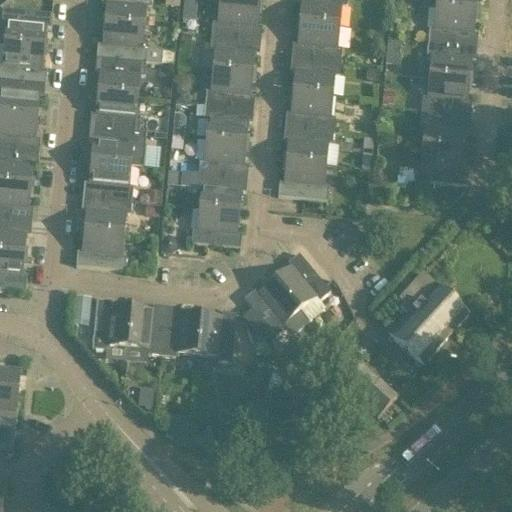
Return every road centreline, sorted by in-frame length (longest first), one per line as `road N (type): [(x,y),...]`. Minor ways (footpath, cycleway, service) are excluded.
road 1 (residential): [(52,283),(75,0)]
road 2 (residential): [(52,283),(224,301),(246,277),(252,224)]
road 3 (residential): [(252,224),(276,0)]
road 4 (secondary): [(511,373),(359,511)]
road 5 (residential): [(481,176),(499,0)]
road 6 (residential): [(252,224),(310,236),(362,304)]
road 7 (residential): [(35,511),(48,456),(97,405)]
